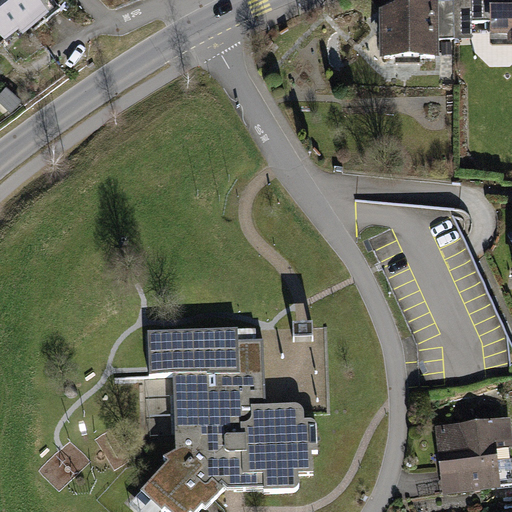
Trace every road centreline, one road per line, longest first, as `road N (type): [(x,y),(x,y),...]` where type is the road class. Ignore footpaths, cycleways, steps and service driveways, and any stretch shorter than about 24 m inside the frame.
road 1 (residential): [(319,210),(364,278),(388,339),(399,402),(386,483),(367,511)]
road 2 (residential): [(304,189),(487,205),(492,219),(479,248),(511,320)]
road 3 (tertiary): [(205,26),(0,165)]
road 4 (track): [(282,155),(254,193),(248,224),(264,254),(292,276),(303,324)]
road 5 (residential): [(205,26),(304,189)]
road 6 (track): [(399,402),(369,433),(351,480),(313,511)]
road 7 (residential): [(205,26),(178,0),(115,21),(95,0)]
